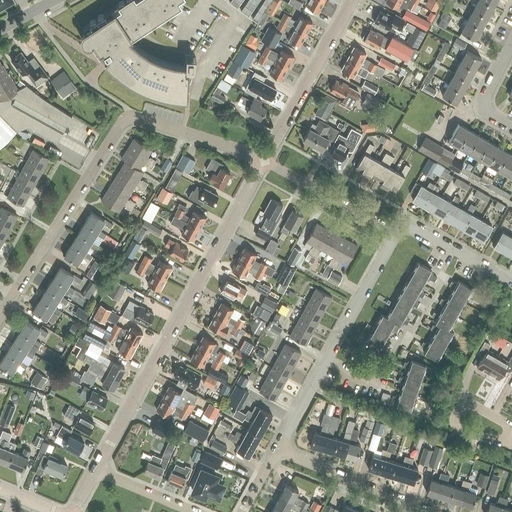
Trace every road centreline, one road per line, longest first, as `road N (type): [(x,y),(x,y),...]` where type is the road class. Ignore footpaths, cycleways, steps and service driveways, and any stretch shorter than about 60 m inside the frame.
road 1 (residential): [(264,161),(130,117),(0,316)]
road 2 (residential): [(94,471),(264,161)]
road 3 (residential): [(397,231),(274,448)]
road 4 (residential): [(264,161),(352,0)]
road 5 (residential): [(429,511),(274,448)]
road 6 (residential): [(397,231),(264,161)]
road 7 (residential): [(511,282),(408,224),(397,231)]
